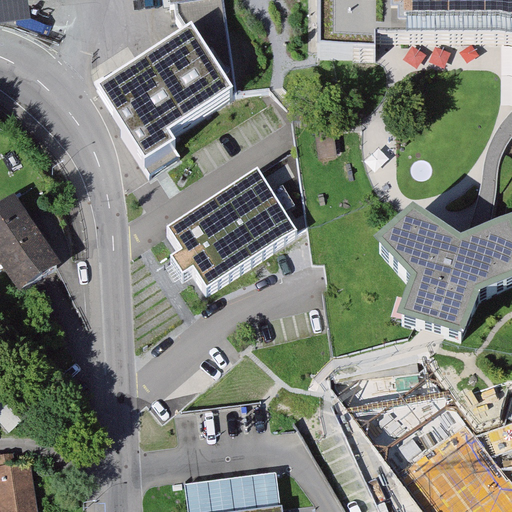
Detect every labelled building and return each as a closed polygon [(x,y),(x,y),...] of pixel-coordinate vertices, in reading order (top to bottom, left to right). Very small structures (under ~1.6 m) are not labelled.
[(26,0),(0,0),(0,22),(29,18),(26,0)] [(229,0),(170,0),(174,21),(231,12),(229,0)] [(511,0),(318,0),(318,63),(375,62),(375,48),(511,48),(511,0)] [(99,104),(148,182),(184,159),(175,146),(237,107),(196,42),(99,104)] [(256,181),(165,240),(181,264),(170,270),(182,288),(196,279),(210,300),(296,244),(256,181)] [(65,265),(13,197),(0,206),(0,267),(23,297),(65,265)] [(511,224),(467,245),(446,239),(417,213),(383,249),(413,277),(398,327),(465,347),(478,301),(511,285),(511,224)] [(511,511),(511,400),(505,426),(476,436),(448,396),(345,409),(422,511),(511,511)] [(37,511),(31,465),(0,469),(0,511),(37,511)] [(185,489),(187,511),(281,511),(277,477),(185,489)]
